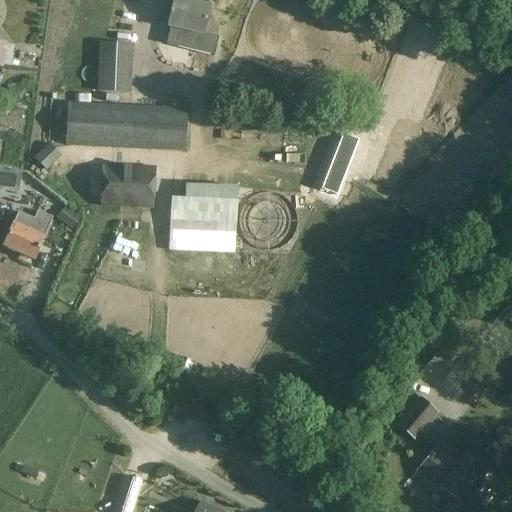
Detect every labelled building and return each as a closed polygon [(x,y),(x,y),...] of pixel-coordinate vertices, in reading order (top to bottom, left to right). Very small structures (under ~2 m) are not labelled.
[(210,8),(178,0),(174,0),(167,29),(169,30),(165,46),(213,58),(218,40),(202,36),(210,8)] [(133,46),(98,44),(97,60),(132,62),(133,46)] [(186,108),(69,103),(67,149),(184,154),(186,108)] [(34,158),(46,171),(60,157),(48,145),(34,158)] [(154,170),(114,170),(113,210),(153,210),(154,170)] [(373,170),(328,209),(339,222),(384,183),(373,170)] [(170,251),(238,253),(240,187),(188,186),(188,198),(172,198),(170,251)] [(52,218),(37,211),(34,219),(18,212),(3,247),(34,260),(52,218)] [(438,355),(450,365),(470,340),(459,330),(438,355)] [(438,414),(420,401),(398,427),(415,441),(425,430),(438,414)] [(436,451),(417,472),(447,495),(452,498),(442,511),(473,511),(490,491),(480,485),(488,475),(462,457),(456,466),(436,451)] [(24,466),(21,473),(36,479),(39,472),(24,466)]
